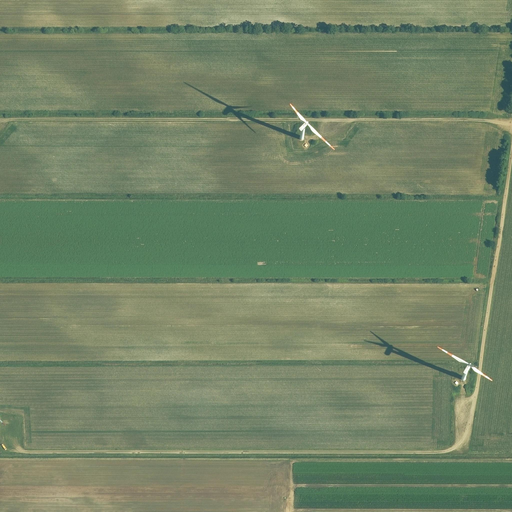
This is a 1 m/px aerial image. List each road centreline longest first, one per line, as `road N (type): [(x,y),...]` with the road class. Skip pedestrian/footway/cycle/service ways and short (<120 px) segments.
road 1 (track): [(511,151),(473,406),(464,438),(446,451),(11,454)]
road 2 (track): [(0,119),(511,120)]
